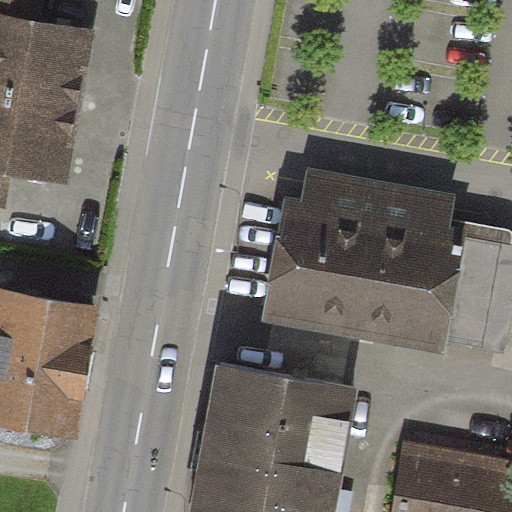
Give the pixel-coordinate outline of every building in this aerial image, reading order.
[(71,192),(93,25),(0,12),(0,215),(8,217),(12,185),(71,192)] [(455,196),(308,170),(304,191),(285,187),(264,308),(500,350),(511,280),(511,230),(451,219),(455,196)] [(0,407),(71,422),(94,311),(7,293),(0,326),(0,407)] [(330,511),(357,373),(209,345),(178,511),(330,511)] [(511,511),(511,457),(408,437),(393,511),(511,511)]
